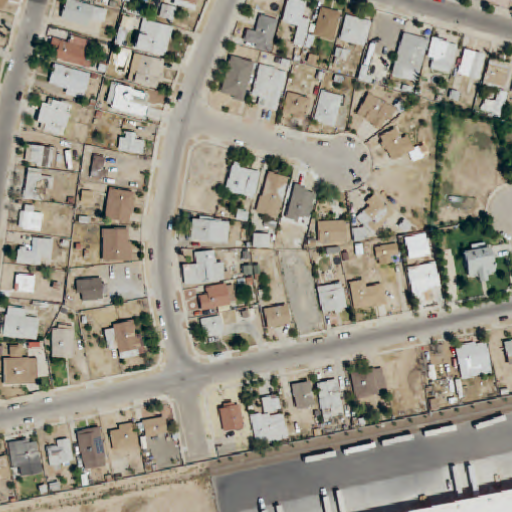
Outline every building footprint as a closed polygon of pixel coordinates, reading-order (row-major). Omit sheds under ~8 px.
[(66,0),(61,19),(91,27),(94,18),(104,21),(107,10),(71,0),(66,0)] [(196,10),(198,0),(175,0),(174,5),(196,10)] [(312,19),(303,16),(308,2),(302,0),(288,0),(281,21),(299,27),(294,43),(303,47),(312,19)] [(341,13),(321,7),(313,35),(332,41),(341,13)] [(248,29),(243,44),(271,53),(280,20),(261,15),(256,31),(248,29)] [(372,22),(347,15),(340,40),(365,47),(372,22)] [(165,57),(173,27),(143,19),(135,49),(165,57)] [(418,82),(428,38),(402,33),(392,76),(418,82)] [(89,41),(69,35),(66,43),(53,39),(50,49),(55,51),(53,58),(82,66),(89,41)] [(450,74),(456,44),(432,38),(428,60),(434,61),(433,70),(450,74)] [(480,80),(486,54),(464,49),(459,75),(480,80)] [(127,80),(159,89),(166,62),(134,53),(127,80)] [(253,60),(228,56),(221,97),(246,101),(253,60)] [(505,89),(511,66),(511,64),(491,58),(483,83),(505,89)] [(91,75),(55,63),(48,85),(83,97),(91,75)] [(288,72),(260,65),(252,94),(261,97),(259,106),(278,111),(288,72)] [(148,88),(109,88),(109,112),(148,112),(148,88)] [(313,121),(335,127),(343,96),(322,90),(313,121)] [(500,118),(508,93),(499,90),(496,102),(485,98),(481,112),(500,118)] [(305,121),(311,99),(288,92),(281,114),(305,121)] [(356,113),(382,132),(397,111),(371,92),(356,113)] [(392,162),(415,150),(406,134),(400,137),(395,128),(379,137),(392,162)] [(144,133),(120,133),(120,152),(144,152),(144,133)] [(60,148),(29,145),(28,165),(58,168),(60,148)] [(107,177),(107,157),(94,156),(93,177),(107,177)] [(225,192),(254,199),(262,170),(234,162),(225,192)] [(50,201),(53,172),(27,169),(25,199),(50,201)] [(257,213),(278,219),(290,177),(268,172),(257,213)] [(106,220),(131,222),(134,191),(109,189),(106,220)] [(377,196),(355,216),(372,235),(394,215),(377,196)] [(280,241),(303,246),(309,217),(303,215),(305,206),(288,202),(280,241)] [(42,207),(21,207),(21,230),(42,230),(42,207)] [(190,241),(228,244),(230,220),(192,217),(190,241)] [(347,242),(347,221),(318,221),(319,243),(347,242)] [(102,262),(132,262),(132,228),(102,228),(102,262)] [(271,234),(254,234),(253,247),(270,248),(271,234)] [(17,263),(40,266),(41,256),(51,258),(53,240),(31,237),(30,247),(20,245),(17,263)] [(409,259),(430,255),(426,238),(406,243),(409,259)] [(471,283),(497,276),(489,242),(462,249),(471,283)] [(378,266),(401,261),(397,243),(374,248),(378,266)] [(182,265),(185,285),(226,280),(223,259),(215,260),(214,251),(193,253),(195,263),(182,265)] [(441,290),(435,262),(407,268),(413,296),(441,290)] [(34,275),(13,275),(13,293),(34,293),(34,275)] [(78,279),(78,300),(102,300),(102,279),(78,279)] [(383,286),(372,288),(370,279),(349,283),(355,310),(387,304),(383,286)] [(343,283),(318,287),(323,315),(348,311),(343,283)] [(235,306),(235,285),(201,286),(202,307),(235,306)] [(291,324),(287,305),(264,309),(267,329),(291,324)] [(36,340),(38,320),(27,319),(28,309),(6,307),(4,337),(36,340)] [(201,320),(206,339),(225,335),(220,315),(201,320)] [(110,351),(119,349),(121,359),(144,354),(137,320),(105,327),(110,351)] [(52,358),(74,358),(74,326),(52,326),(52,358)] [(455,347),(462,379),(492,373),(486,341),(455,347)] [(5,384),(37,384),(37,358),(5,358),(5,384)] [(387,394),(382,367),(351,372),(356,399),(387,394)] [(344,417),(338,380),(317,383),(323,421),(344,417)] [(297,410),(316,406),(310,381),(291,385),(297,410)] [(251,416),(256,445),(289,439),(280,395),(261,399),(264,414),(251,416)] [(224,431),(244,428),(240,402),(220,405),(224,431)] [(146,438),(168,434),(165,417),(143,421),(146,438)] [(113,451),(139,447),(135,423),(109,428),(113,451)] [(77,432),(83,464),(107,459),(100,427),(77,432)] [(9,443),(14,469),(41,463),(36,437),(9,443)] [(74,462),(69,439),(46,444),(51,468),(74,462)] [(0,480),(12,477),(6,456),(0,457),(0,480)]
